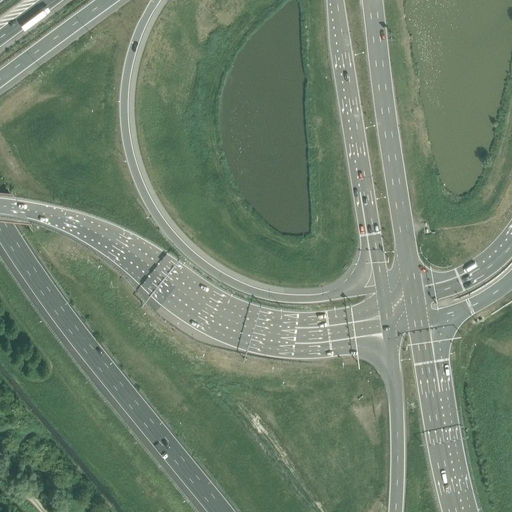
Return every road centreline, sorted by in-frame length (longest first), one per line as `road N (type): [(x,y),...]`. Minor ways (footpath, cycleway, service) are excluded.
road 1 (motorway): [(382,289),(268,296),(221,277),(165,229),(138,182),(124,114),(132,49),(155,0)]
road 2 (motorway): [(0,207),(79,225),(215,313),(260,330),(302,335),(388,324)]
road 3 (motorway): [(0,222),(79,338),(222,511)]
road 4 (secondary): [(335,0),(382,289)]
road 5 (trunk): [(413,283),(371,0)]
road 6 (motorway): [(452,511),(418,319)]
road 7 (motorway): [(388,324),(395,511)]
road 8 (motorway): [(0,78),(107,0)]
